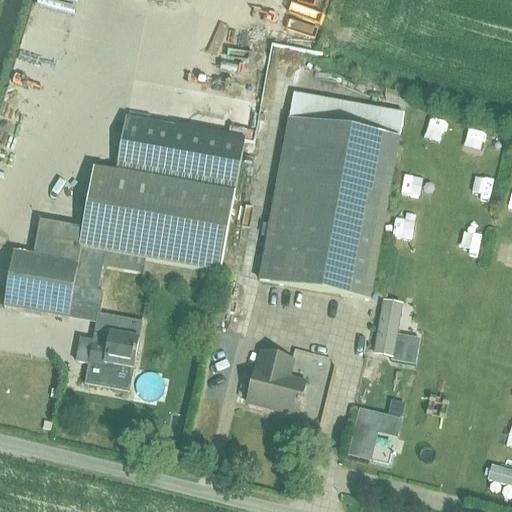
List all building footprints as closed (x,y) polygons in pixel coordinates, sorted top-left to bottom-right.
[(289,126),(260,283),(370,302),(405,117),(381,113),(376,141),(289,126)] [(417,114),(414,123),(431,129),(434,121),(417,114)] [(95,172),(84,232),(40,224),(33,258),(13,255),(4,310),(68,321),(74,290),(97,294),(105,254),(220,276),(245,143),(127,121),(117,176),(95,172)] [(474,201),(475,177),(449,175),(447,200),(474,201)] [(506,259),(507,240),(481,238),(479,257),(506,259)] [(374,355),(392,359),(401,309),(383,306),(374,355)] [(213,330),(208,351),(229,356),(234,335),(213,330)] [(95,334),(86,385),(129,393),(139,342),(95,334)] [(211,356),(207,373),(215,374),(217,369),(232,372),(234,361),(211,356)] [(261,356),(257,373),(256,372),(247,407),(297,419),(305,385),(289,381),(293,364),(261,356)] [(398,410),(396,420),(404,422),(407,413),(398,410)] [(490,442),(511,448),(511,422),(497,419),(490,442)] [(353,436),(348,458),(360,461),(365,439),(353,436)] [(511,470),(477,461),(473,477),(508,487),(511,472),(511,470)]
